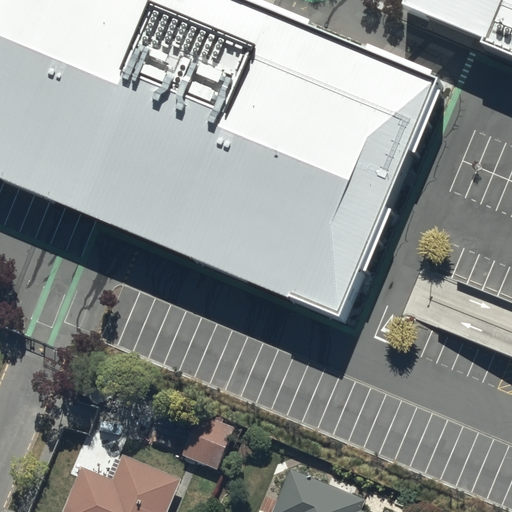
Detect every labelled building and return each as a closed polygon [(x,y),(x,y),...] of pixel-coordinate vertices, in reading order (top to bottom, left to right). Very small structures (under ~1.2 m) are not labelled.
[(450,75),(267,0),(0,0),(0,168),(351,312),(450,75)] [(511,0),(408,0),(482,30),(480,36),(511,49),(511,0)] [(511,301),(421,265),(401,314),(511,359),(511,301)] [(200,411),(183,453),(218,467),(235,426),(200,411)] [(65,511),(170,511),(185,478),(126,452),(117,478),(85,466),(65,511)] [(369,511),(365,510),(368,499),(293,469),(274,511),(369,511)]
